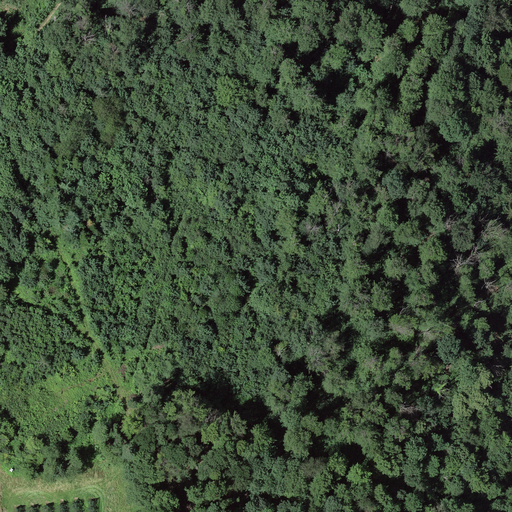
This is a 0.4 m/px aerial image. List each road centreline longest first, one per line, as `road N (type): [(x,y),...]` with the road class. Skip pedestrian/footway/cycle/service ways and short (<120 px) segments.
road 1 (track): [(322,0),(271,111),(223,178),(174,227),(133,402)]
road 2 (track): [(0,127),(21,194),(63,258),(90,338),(199,511)]
road 3 (track): [(245,511),(244,440),(289,371),(309,315),(314,254)]
road 4 (track): [(0,471),(11,479),(56,480),(167,459)]
